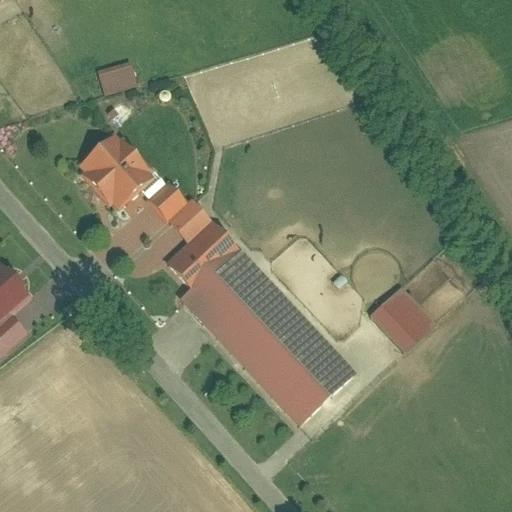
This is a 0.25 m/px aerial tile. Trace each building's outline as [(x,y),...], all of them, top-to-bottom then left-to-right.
[(103,77),(109,99),(140,91),(134,69),(103,77)] [(161,180),(121,138),(81,175),(121,217),(141,199),(161,180)] [(161,180),(141,199),(169,228),(174,223),(188,210),(161,180)] [(193,244),(215,224),(196,203),(188,210),(174,223),(193,244)] [(171,265),(196,292),(240,251),(215,224),(193,244),(171,265)] [(184,302),(302,429),(358,377),(240,251),(196,292),(184,302)] [(0,268),(0,331),(31,307),(0,268)] [(440,326),(406,291),(377,318),(411,354),(440,326)]
